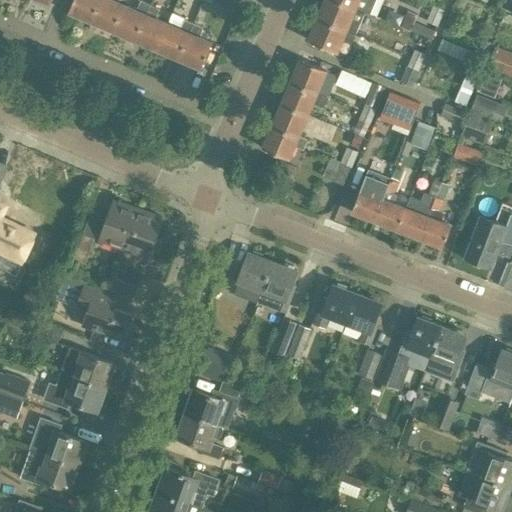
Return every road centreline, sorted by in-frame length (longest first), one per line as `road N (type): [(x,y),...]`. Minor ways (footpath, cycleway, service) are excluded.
road 1 (residential): [(97,511),(209,200)]
road 2 (residential): [(511,316),(209,200)]
road 3 (residential): [(231,126),(0,23)]
road 4 (residential): [(209,200),(0,111)]
road 5 (residential): [(231,126),(286,0)]
